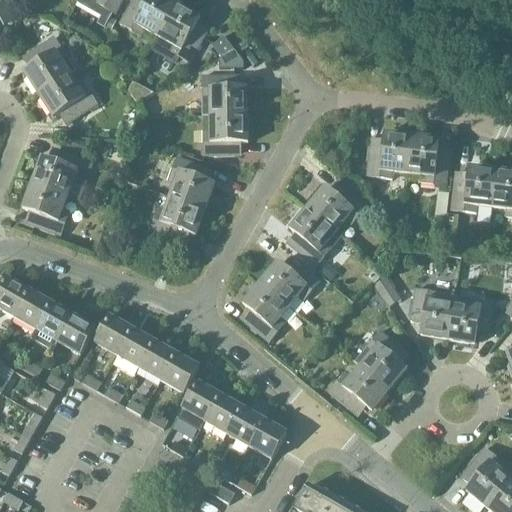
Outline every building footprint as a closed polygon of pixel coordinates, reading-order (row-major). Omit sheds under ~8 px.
[(95,0),(93,5),(115,18),(125,0),(95,0)] [(145,33),(158,40),(177,7),(164,0),(149,0),(146,5),(138,0),(134,0),(119,27),(142,39),(145,33)] [(7,2),(0,5),(0,20),(4,27),(16,20),(7,2)] [(177,7),(158,40),(170,47),(167,54),(189,66),(205,38),(194,32),(201,21),(177,7)] [(23,75),(38,98),(70,78),(62,66),(68,62),(54,40),(27,58),(34,68),(23,75)] [(70,78),(38,98),(53,121),(64,114),(71,125),(98,107),(84,86),(78,90),(70,78)] [(210,105),(210,119),(248,119),(248,91),(235,92),(235,79),(202,79),(202,105),(210,105)] [(248,119),(210,119),(210,134),(203,134),(203,159),(235,159),(235,146),(248,146),(248,119)] [(393,176),(407,177),(412,139),(384,136),(383,149),(370,148),(367,180),(392,183),(393,176)] [(412,139),(407,177),(422,179),(421,186),(446,189),(450,157),(437,155),(439,142),(412,139)] [(41,161),(32,186),(68,200),(80,204),(93,166),(53,152),(49,163),(41,161)] [(175,187),(170,200),(205,213),(215,188),(203,183),(207,171),(177,160),(168,184),(175,187)] [(478,209),(492,211),(496,173),(469,170),(468,183),(455,181),(451,214),(477,217),(478,209)] [(492,211),(506,213),(505,220),(511,220),(511,175),(496,173),(492,211)] [(68,200),(32,186),(23,212),(35,217),(30,229),(61,240),(70,216),(63,213),(68,200)] [(325,190),(307,211),(336,235),(346,224),(351,229),(368,209),(343,189),(335,198),(325,190)] [(205,213),(170,200),(165,214),(158,211),(149,235),(179,246),(184,235),(196,239),(205,213)] [(336,235),(307,211),(290,232),(300,240),(292,250),(316,271),(342,240),(336,235)] [(278,265),(260,286),(289,311),(299,300),(304,304),(321,285),(296,264),(288,274),(278,265)] [(328,268),(322,275),(332,283),(338,276),(328,268)] [(0,279),(0,318),(2,314),(13,320),(29,293),(6,281),(6,282),(1,279),(0,279)] [(374,289),(389,311),(401,303),(386,281),(374,289)] [(289,311),(260,286),(243,307),(253,316),(245,325),(269,346),(286,326),(280,322),(289,311)] [(421,339),(448,344),(454,306),(440,304),(441,297),(416,292),(410,324),(423,326),(421,339)] [(29,293),(13,320),(36,333),(51,306),(29,293)] [(448,344),(475,348),(477,336),(489,338),(495,306),(469,301),(468,309),(454,306),(448,344)] [(511,303),(503,316),(511,321),(511,303)] [(36,333),(31,342),(53,354),(58,346),(73,319),(51,306),(36,333)] [(73,319),(58,346),(80,359),(96,332),(73,319)] [(94,346),(116,359),(132,332),(110,319),(94,346)] [(116,359),(139,372),(154,345),(132,332),(116,359)] [(369,358),(360,370),(390,394),(407,373),(397,365),(405,355),(380,334),(364,354),(369,358)] [(139,372),(161,384),(177,357),(154,345),(139,372)] [(6,352),(1,360),(15,369),(20,360),(6,352)] [(177,357),(161,384),(184,397),(199,370),(177,357)] [(28,365),(23,373),(38,381),(42,373),(28,365)] [(390,394),(360,370),(351,381),(345,376),(329,396),(354,416),(362,407),(372,415),(390,394)] [(50,378),(46,386),(60,394),(65,386),(50,378)] [(86,378),(82,386),(92,392),(96,395),(101,386),(86,378)] [(182,412),(204,425),(220,398),(197,385),(182,412)] [(109,391),(104,399),(119,407),(123,399),(109,391)] [(48,394),(39,408),(48,413),(56,398),(48,394)] [(220,398),(204,425),(227,438),(242,411),(220,398)] [(131,404),(126,412),(141,420),(145,412),(131,404)] [(242,411),(227,438),(249,451),(265,424),(242,411)] [(35,417),(27,431),(35,436),(43,421),(35,417)] [(154,417),(149,425),(163,433),(168,425),(154,417)] [(265,424),(249,451),(271,463),(287,436),(265,424)] [(22,439),(14,453),(22,458),(30,443),(22,439)] [(174,444),(169,452),(184,461),(188,453),(174,444)] [(466,494),(487,511),(511,482),(500,473),(505,468),(485,451),(464,476),(474,484),(466,494)] [(196,458),(192,466),(206,474),(211,466),(196,458)] [(10,461),(1,475),(10,480),(18,465),(10,461)] [(219,471),(214,479),(228,487),(233,479),(219,471)] [(511,511),(511,483),(511,482),(487,511),(486,511),(511,511)] [(241,484),(237,492),(251,501),(256,493),(241,484)] [(235,497),(214,486),(208,496),(229,508),(235,497)] [(314,492),(308,489),(294,511),(359,511),(318,488),(316,488),(314,492)] [(9,497),(4,505),(16,511),(19,511),(23,505),(9,497)]
